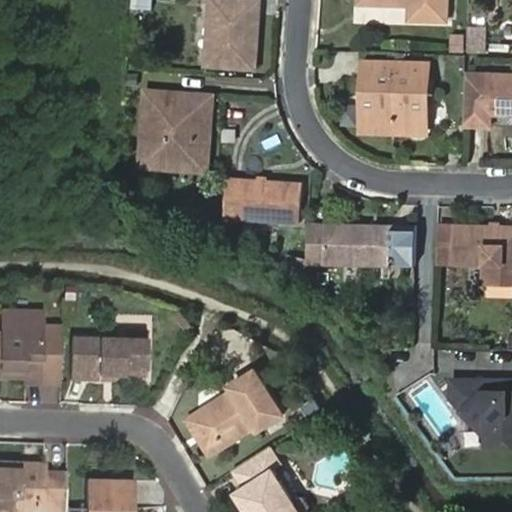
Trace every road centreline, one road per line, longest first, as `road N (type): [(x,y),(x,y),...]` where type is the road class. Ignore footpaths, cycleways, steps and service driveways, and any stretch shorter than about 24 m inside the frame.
road 1 (residential): [(511,178),(437,182),(351,166),(310,128),(295,79),(302,0)]
road 2 (residential): [(0,425),(124,426),(156,438),(199,511)]
